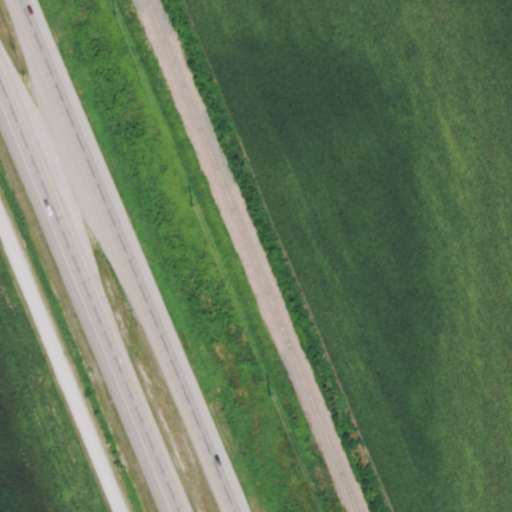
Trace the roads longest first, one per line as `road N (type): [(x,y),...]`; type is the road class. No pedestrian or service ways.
road 1 (motorway): [(233,511),(19,0)]
road 2 (motorway): [(0,89),(177,511)]
road 3 (residential): [(0,212),(127,511)]
